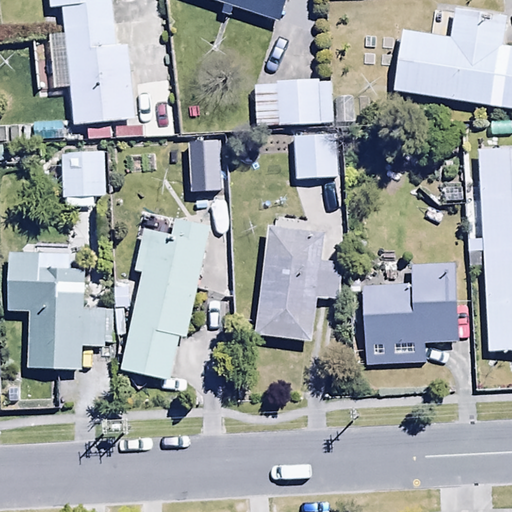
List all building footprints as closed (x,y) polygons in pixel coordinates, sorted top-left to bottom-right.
[(66,16),(67,42),(34,44),(37,105),(60,103),(60,96),(74,95),(76,132),(134,128),(130,51),(114,52),(111,0),(50,0),(51,16),(66,16)] [(189,0),(224,11),(222,20),(234,24),(236,16),(281,30),(290,0),(189,0)] [(408,40),(400,101),(511,115),(511,21),(462,15),(458,47),(408,40)] [(279,93),(256,93),(257,133),(332,133),(333,88),(279,88),(279,93)] [(65,128),(35,129),(35,147),(66,146),(65,128)] [(295,142),(296,187),(333,186),(332,142),(295,142)] [(221,144),(191,145),(192,191),(222,191),(221,144)] [(511,156),(483,159),(497,368),(511,367),(511,156)] [(51,160),(52,214),(106,213),(104,159),(51,160)] [(214,235),(179,227),(175,243),(147,237),(137,278),(143,280),(121,377),(179,390),(214,235)] [(327,241),(270,235),(257,344),(313,351),(318,303),(338,305),(342,268),(324,266),(327,241)] [(10,319),(31,320),(30,376),(84,377),(84,353),(105,354),(105,315),(86,315),(86,277),(72,276),(72,262),(11,261),(10,319)] [(369,298),(373,376),(429,373),(428,358),(471,356),(466,276),(420,278),(421,295),(369,298)]
